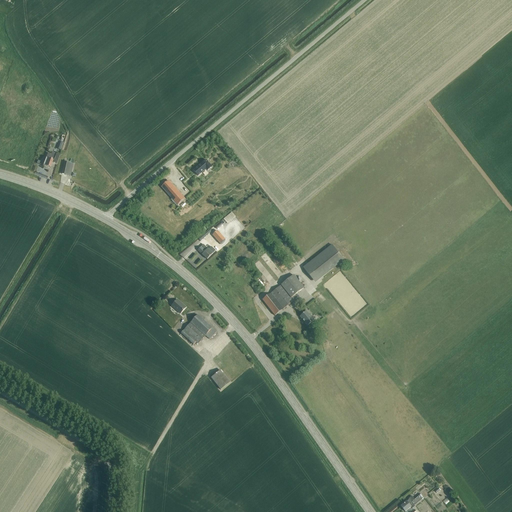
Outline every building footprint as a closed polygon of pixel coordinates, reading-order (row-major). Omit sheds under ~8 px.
[(54,157),(51,155),(48,153),(46,158),(45,158),(44,161),(45,162),(43,166),(44,166),(44,167),(50,169),(52,162),(56,163),(59,156),(55,154),(54,157)] [(206,160),(194,171),(198,176),(206,170),(207,171),(212,167),(206,160)] [(64,162),(61,174),(68,175),(70,163),(64,162)] [(161,187),(178,205),(185,199),(168,181),(161,187)] [(232,213),(227,217),(221,222),(223,224),(226,222),(227,224),(235,217),(232,213)] [(213,235),(221,244),(225,240),(217,231),(213,235)] [(210,234),(208,232),(199,240),(201,242),(210,234)] [(203,245),(198,251),(207,260),(216,251),(211,247),(209,250),(203,245)] [(303,268),(313,280),(315,283),(344,260),(332,245),(303,268)] [(294,275),(263,300),(275,316),(298,298),(296,295),(304,288),(294,275)] [(178,300),(172,306),(181,314),(187,308),(178,300)] [(308,326),(314,321),(307,312),(300,317),(308,326)] [(198,344),(212,329),(198,315),(183,331),(198,344)] [(222,390),(232,381),(222,369),(211,378),(222,390)] [(415,506),(414,506),(424,498),(421,495),(415,500),(412,496),(409,499),(409,500),(401,507),(405,511),(411,507),(412,509),(415,506)]
